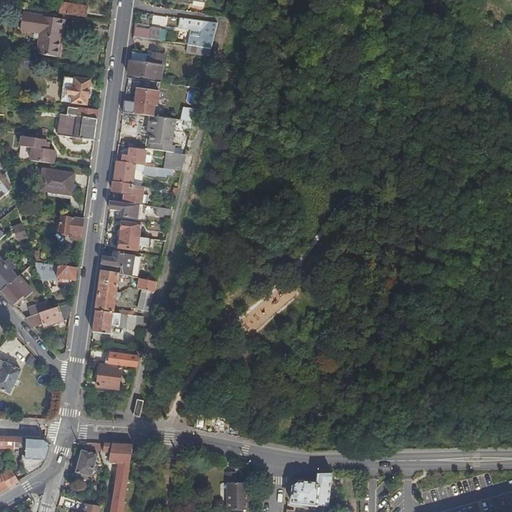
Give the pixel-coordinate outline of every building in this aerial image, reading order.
[(89,15),(91,5),(61,2),(59,11),(71,13),(89,15)] [(38,52),(61,55),(65,18),(24,12),(22,29),(41,32),(38,52)] [(218,21),(181,16),(179,26),(204,31),(203,38),(189,36),(188,44),(212,47),(218,21)] [(152,24),(150,38),(165,40),(167,28),(162,27),(162,26),(152,24)] [(151,29),(134,26),(133,35),(150,38),(151,29)] [(212,47),(188,44),(186,52),(210,56),(212,47)] [(131,54),(130,60),(146,63),(147,59),(152,60),(153,57),(131,54)] [(147,59),(146,63),(162,65),(163,65),(164,57),(153,55),(153,57),(152,60),(147,59)] [(130,60),(127,77),(160,81),(162,65),(146,63),(130,60)] [(69,101),(87,103),(89,80),(65,76),(64,88),(68,88),(68,95),(69,95),(69,101)] [(194,122),(202,87),(188,85),(180,120),(194,122)] [(124,100),(123,111),(151,116),(152,116),(156,90),(137,87),(134,101),(124,100)] [(78,116),(79,110),(79,108),(69,107),(69,114),(73,115),(78,116)] [(97,118),(98,110),(79,108),(79,110),(78,116),(97,118)] [(94,140),(97,118),(78,116),(73,115),(69,114),(60,113),(58,134),(94,140)] [(152,116),(151,116),(148,141),(149,141),(148,148),(171,151),(173,151),(175,144),(172,143),(175,120),(152,116)] [(19,158),(53,164),(55,150),(47,149),(48,142),(44,141),(45,137),(43,136),(36,135),(22,133),(19,158)] [(123,155),(122,162),(152,165),(152,161),(142,160),(143,150),(130,148),(129,155),(123,155)] [(173,151),(171,151),(169,167),(176,168),(183,169),(187,153),(173,151)] [(0,197),(11,188),(1,156),(0,156),(0,197)] [(116,161),(113,181),(133,184),(135,170),(143,171),(142,174),(167,177),(168,174),(169,167),(152,165),(122,162),(116,161)] [(70,195),(73,173),(43,169),(39,190),(70,195)] [(135,170),(133,184),(141,185),(142,174),(143,171),(135,170)] [(122,203),(137,205),(140,205),(142,186),(141,185),(133,184),(113,181),(112,191),(123,192),(122,203)] [(110,201),(109,210),(118,211),(117,215),(136,217),(137,205),(122,203),(110,201)] [(172,216),(173,209),(157,207),(157,214),(172,216)] [(80,242),(83,219),(60,216),(58,233),(71,234),(76,235),(75,242),(80,242)] [(117,227),(117,233),(139,236),(140,224),(123,222),(122,228),(117,227)] [(25,237),(21,223),(13,226),(17,240),(25,237)] [(139,236),(117,233),(116,240),(120,240),(119,247),(137,249),(137,246),(147,247),(149,237),(139,236)] [(103,255),(101,266),(120,267),(120,273),(129,275),(132,254),(115,252),(114,256),(103,255)] [(7,258),(2,262),(10,271),(15,267),(7,258)] [(2,262),(0,260),(0,290),(1,292),(16,278),(10,271),(2,262)] [(75,280),(76,268),(57,265),(40,263),(36,263),(33,262),(36,271),(38,280),(58,280),(67,280),(75,280)] [(101,271),(95,311),(134,316),(134,312),(112,308),(114,296),(119,297),(120,293),(115,293),(118,273),(101,271)] [(150,308),(157,278),(139,276),(138,286),(142,286),(139,306),(150,308)] [(14,306),(27,294),(22,290),(26,287),(17,277),(16,278),(1,292),(14,306)] [(70,310),(71,303),(57,307),(60,314),(70,310)] [(60,314),(57,307),(48,310),(25,318),(29,323),(41,319),(43,324),(44,327),(62,321),(60,314)] [(95,311),(92,332),(109,335),(110,324),(145,329),(148,318),(134,316),(95,311)] [(33,328),(43,324),(41,319),(29,323),(33,328)] [(54,350),(62,348),(60,341),(53,342),(54,350)] [(108,364),(136,367),(139,356),(109,352),(109,353),(109,356),(108,364)] [(21,369),(0,358),(0,388),(10,393),(21,369)] [(122,369),(99,366),(97,387),(120,390),(122,369)] [(136,417),(139,418),(143,401),(136,399),(132,416),(136,417)] [(49,448),(43,439),(0,436),(0,447),(13,448),(13,446),(25,447),(24,455),(20,454),(20,460),(18,459),(17,463),(19,464),(26,476),(39,469),(45,460),(49,448)] [(121,511),(131,446),(132,445),(103,443),(102,451),(109,452),(107,463),(118,464),(116,480),(115,480),(110,511),(121,511)] [(94,464),(97,454),(81,450),(75,473),(90,477),(92,470),(94,464)] [(0,491),(18,481),(11,469),(0,475),(0,491)] [(227,472),(227,482),(237,482),(237,472),(227,472)] [(329,507),(333,472),(318,473),(317,482),(300,480),(293,485),(291,502),(304,504),(304,507),(308,507),(309,504),(329,507)] [(225,509),(245,509),(245,482),(237,482),(227,482),(226,482),(225,509)] [(97,511),(98,506),(86,503),(84,510),(88,511),(76,511),(73,511),(97,511)]
